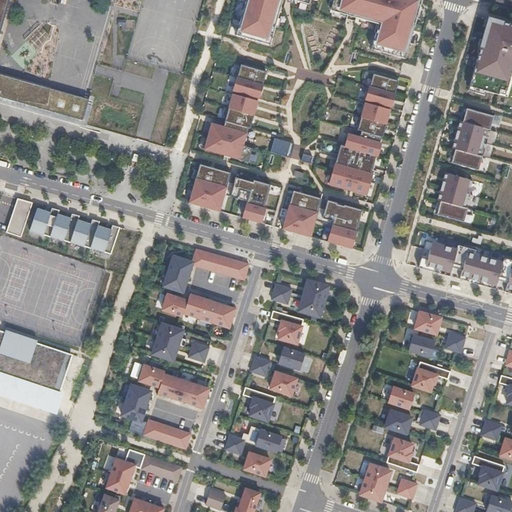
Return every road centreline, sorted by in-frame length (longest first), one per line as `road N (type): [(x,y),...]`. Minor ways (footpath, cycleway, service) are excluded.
road 1 (residential): [(457,0),(376,280)]
road 2 (residential): [(264,249),(0,173)]
road 3 (residential): [(376,280),(304,499)]
road 4 (residential): [(264,249),(195,462)]
road 5 (residential): [(497,313),(430,511)]
road 6 (residential): [(497,313),(376,280)]
